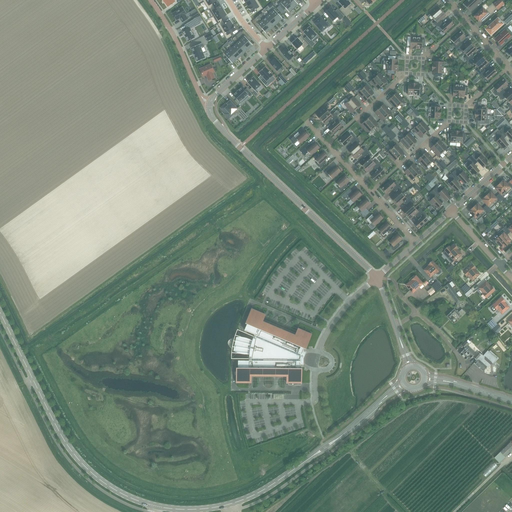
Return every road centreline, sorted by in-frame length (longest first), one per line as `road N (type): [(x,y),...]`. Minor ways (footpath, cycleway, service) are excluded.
road 1 (secondary): [(155,506),(205,509),(259,494),(403,383)]
road 2 (secondary): [(0,313),(82,464),(112,490),(155,506)]
road 3 (tertiary): [(376,277),(239,148),(209,103)]
